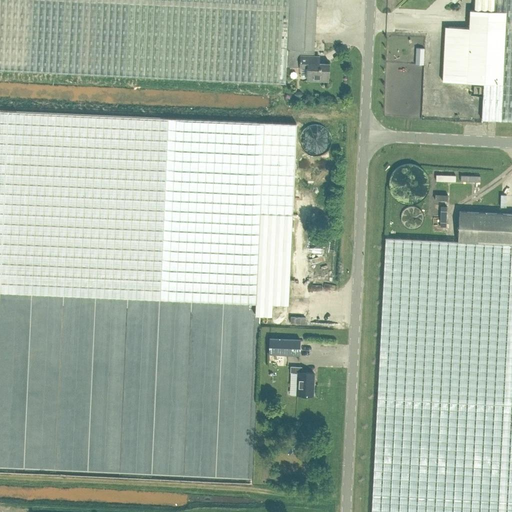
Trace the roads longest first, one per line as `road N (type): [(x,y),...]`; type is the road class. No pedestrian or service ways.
road 1 (tertiary): [(345,511),(363,137)]
road 2 (unclassified): [(363,137),(511,143)]
road 3 (tertiary): [(363,137),(370,0)]
